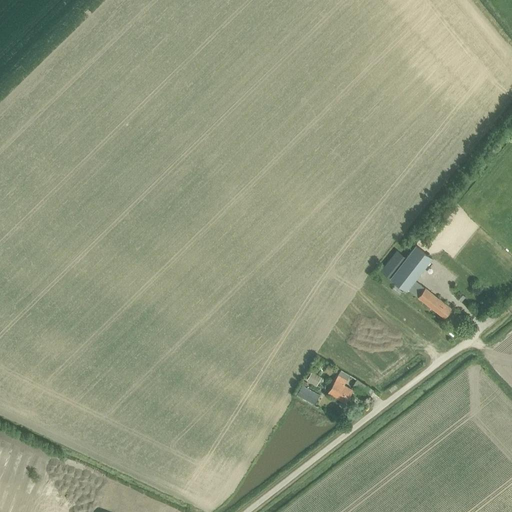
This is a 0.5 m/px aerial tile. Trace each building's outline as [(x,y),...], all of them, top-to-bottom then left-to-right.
[(432,258),(431,257),(416,245),(391,277),(407,290),(432,258)] [(397,250),(380,270),(389,277),(405,256),(397,250)] [(451,308),(438,298),(416,280),(409,289),(444,317),(451,308)] [(344,385),(349,375),(341,370),(328,392),(345,402),(352,390),(344,385)] [(306,380),(316,385),(321,376),(312,371),(306,380)] [(297,395),(314,404),(319,394),(302,385),(297,395)]
